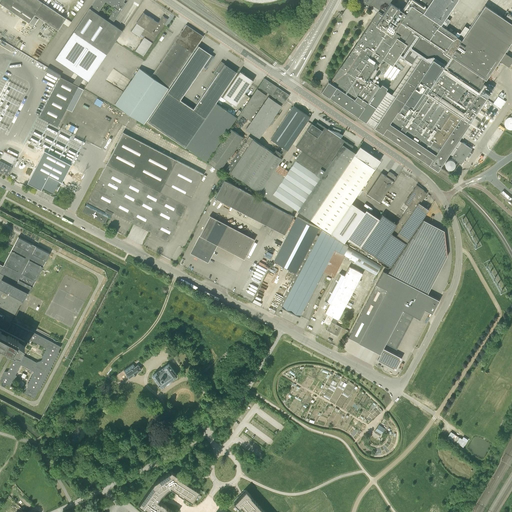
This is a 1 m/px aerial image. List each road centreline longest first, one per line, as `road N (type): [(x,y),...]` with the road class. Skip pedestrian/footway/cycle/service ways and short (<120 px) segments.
road 1 (residential): [(282,330),(0,181)]
road 2 (unclassified): [(55,511),(222,421),(282,330)]
road 3 (residential): [(458,250),(450,212),(421,175),(286,82)]
road 4 (unclassified): [(396,385),(452,291),(458,250)]
road 5 (tertiary): [(286,82),(165,0)]
road 6 (unknown): [(458,188),(508,98),(510,68)]
road 7 (residential): [(396,385),(282,330)]
